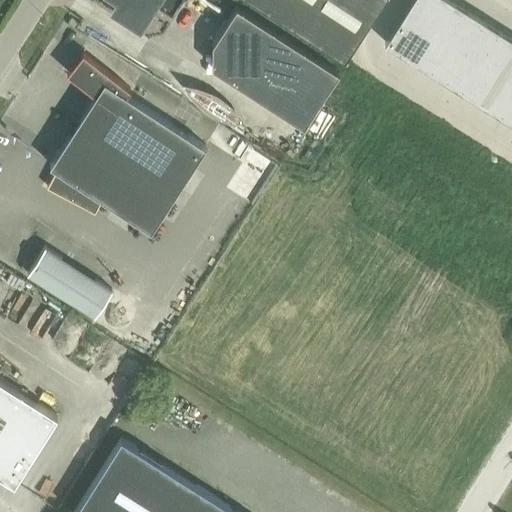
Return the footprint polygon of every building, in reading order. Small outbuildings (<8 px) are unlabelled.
[(116,0),(117,1),(111,10),(139,28),(154,4),(172,15),(181,0),(116,0)] [(251,0),(345,61),(383,0),(251,0)] [(452,0),(411,0),(404,12),(434,31),(454,0),(452,0)] [(449,41),(469,10),(454,0),(434,31),(449,41)] [(214,42),(214,72),(306,129),(342,72),(236,5),(214,42)] [(465,50),(484,20),(469,10),(449,41),(465,50)] [(434,31),(404,12),(384,43),(415,62),(434,31)] [(484,20),(465,50),(480,60),(499,29),(484,20)] [(511,37),(499,29),(480,60),(500,72),(511,52),(511,37)] [(415,62),(430,71),(449,41),(434,31),(415,62)] [(465,50),(449,41),(430,71),(445,81),(465,50)] [(461,91),(480,60),(465,50),(445,81),(461,91)] [(130,88),(82,51),(66,72),(94,94),(49,164),(56,168),(46,187),(94,212),(101,198),(150,230),(205,145),(126,94),(130,88)] [(511,52),(500,72),(511,80),(511,52)] [(500,72),(480,60),(461,91),(480,103),(500,72)] [(500,115),(511,96),(511,80),(500,72),(480,103),(500,115)] [(511,123),(511,96),(500,115),(511,123)] [(45,245),(28,273),(96,316),(113,288),(45,245)] [(0,378),(0,475),(13,484),(57,415),(0,378)] [(239,511),(120,436),(72,511),(239,511)]
